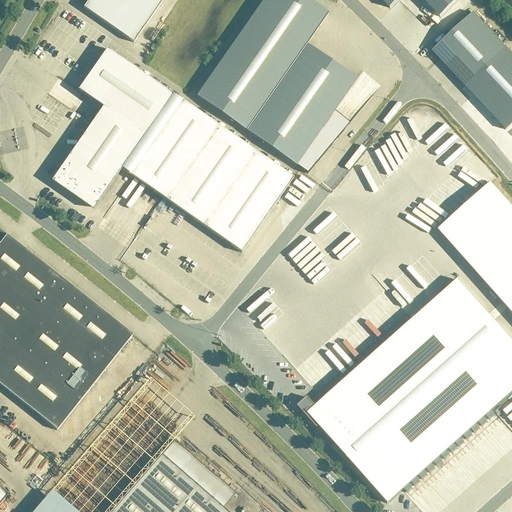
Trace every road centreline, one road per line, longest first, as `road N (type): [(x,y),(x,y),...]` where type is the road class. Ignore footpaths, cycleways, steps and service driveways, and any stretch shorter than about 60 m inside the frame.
road 1 (unclassified): [(0,189),(195,347),(357,511)]
road 2 (unclassified): [(346,0),(511,173)]
